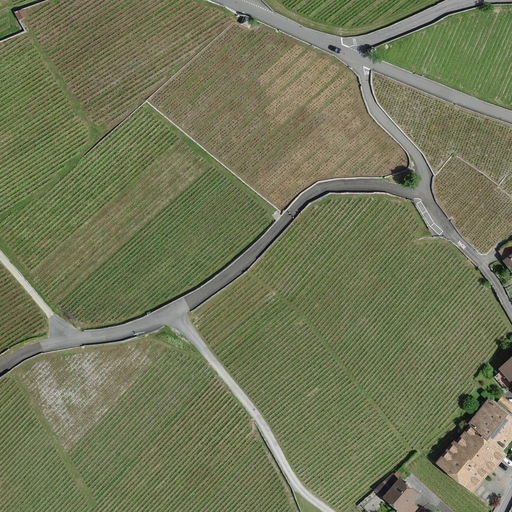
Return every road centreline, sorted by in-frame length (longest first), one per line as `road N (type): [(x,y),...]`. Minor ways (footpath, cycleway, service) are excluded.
road 1 (unclassified): [(173,312),(251,255),(314,192),(370,185),(420,196)]
road 2 (unclassified): [(173,312),(257,415),(302,493),(327,511)]
road 3 (unclassified): [(0,368),(40,346),(126,331),(173,312)]
road 4 (unclassified): [(366,60),(511,117)]
road 5 (unclassified): [(366,60),(373,109),(421,163),(420,196)]
road 6 (unclassified): [(420,196),(511,311)]
road 7 (unclassified): [(466,0),(345,52)]
